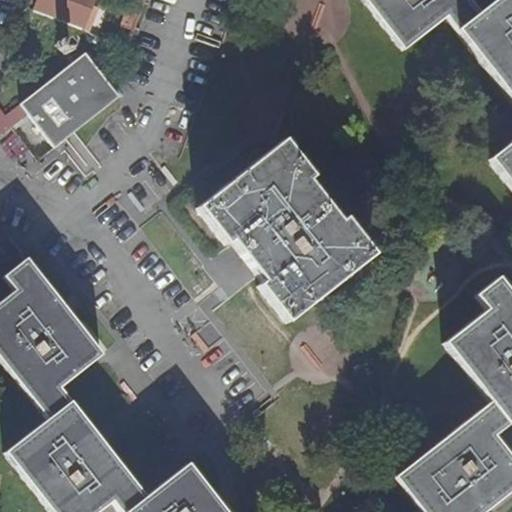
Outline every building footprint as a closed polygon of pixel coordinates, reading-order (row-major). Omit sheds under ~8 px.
[(38,0),(34,11),(81,28),(93,0),(38,0)] [(128,0),(126,7),(128,8),(137,12),(141,0),(128,0)] [(362,0),(402,51),(444,19),(511,106),(511,141),(488,161),(511,192),(511,0),(494,0),(477,13),(466,0),(362,0)] [(119,34),(128,37),(137,12),(128,8),(120,26),(122,27),(119,34)] [(58,41),(53,47),(53,48),(53,53),(55,57),(62,60),(68,58),(71,53),(71,50),(72,48),(71,46),(67,42),(64,41),(58,41)] [(119,97),(86,54),(22,104),(55,146),(119,97)] [(310,178),(283,143),(194,211),(222,246),(227,242),(260,284),(254,288),(283,324),(371,255),(342,219),(338,223),(305,181),(310,178)] [(196,304),(219,286),(161,210),(138,228),(196,304)] [(60,388),(101,357),(28,260),(2,279),(13,293),(0,303),(0,361),(46,420),(4,453),(49,511),(95,511),(110,501),(118,511),(222,511),(186,465),(144,497),(60,388)] [(487,511),(511,493),(511,462),(494,438),(511,423),(511,300),(496,281),(474,300),(484,313),(442,345),(487,406),(393,480),(416,511),(487,511)]
